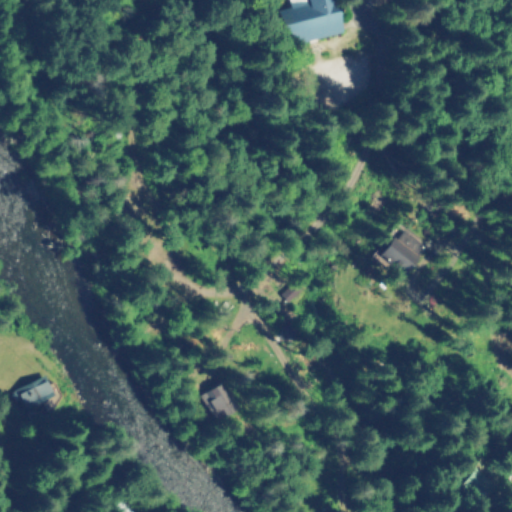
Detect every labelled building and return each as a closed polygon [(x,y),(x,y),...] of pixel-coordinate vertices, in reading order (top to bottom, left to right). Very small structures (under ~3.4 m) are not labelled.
[(325,0),(331,30),(274,42),(266,5),(284,2),(283,0),(325,0)] [(419,250),(399,271),(372,246),(392,224),(419,250)] [(239,405),(219,423),(192,393),(212,375),(239,405)] [(8,388),(13,400),(17,399),(20,408),(51,397),(44,376),(8,388)] [(485,476),(457,503),(431,475),(459,448),(485,476)] [(97,511),(124,499),(130,511),(97,511)] [(335,511),(315,511),(325,502),(335,511)]
